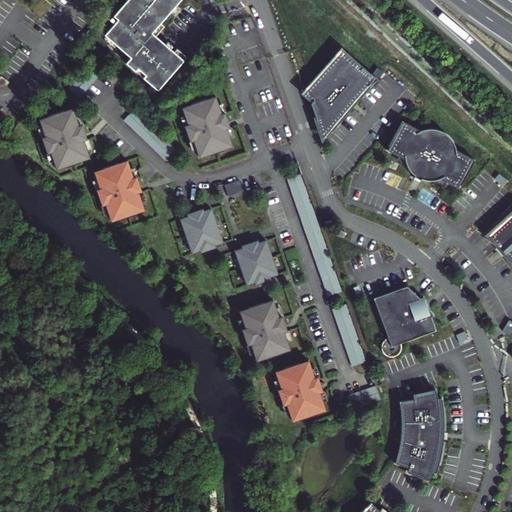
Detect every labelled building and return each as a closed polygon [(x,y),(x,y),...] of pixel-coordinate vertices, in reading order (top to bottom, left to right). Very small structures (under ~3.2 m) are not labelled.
[(127,64),(158,91),(184,61),(152,34),(181,0),(128,0),(114,17),(119,20),(105,35),(131,58),(127,64)] [(341,51),(305,93),(314,101),(311,103),(322,136),(350,105),(354,100),(367,85),(377,80),(362,66),(361,68),(341,51)] [(70,91),(80,101),(104,76),(93,66),(70,91)] [(223,117),(217,100),(207,103),(193,107),(194,108),(184,111),(190,128),(187,129),(192,145),(195,144),(201,161),(211,158),(225,154),(224,153),(234,150),(228,131),(226,132),(224,127),(229,125),(226,116),(223,117)] [(81,129),(75,111),(66,115),(65,114),(52,119),(42,123),(48,140),(45,141),(50,157),(54,155),(60,172),(69,169),(69,170),(83,165),(83,164),(92,161),(86,143),(85,143),(83,138),(88,137),(85,128),(81,129)] [(137,111),(127,120),(168,162),(178,152),(137,111)] [(402,121),(388,147),(390,147),(388,150),(387,150),(386,151),(405,161),(407,165),(410,170),(413,173),(415,175),(416,177),(417,175),(423,178),(422,179),(428,181),(431,181),(437,181),(441,180),(461,190),(461,189),(460,188),(461,185),(463,186),(476,161),(457,151),(455,145),(452,140),(448,136),(442,132),(437,131),(431,130),(425,130),(421,131),(402,121)] [(136,181),(130,163),(120,167),(120,166),(106,171),(107,171),(97,175),(103,192),(100,193),(105,208),(109,207),(115,224),(124,221),(124,222),(138,217),(138,216),(147,213),(141,195),(139,195),(137,190),(142,188),(139,180),(136,181)] [(301,170),(288,175),(329,293),(342,288),(301,170)] [(230,181),(233,192),(248,187),(244,177),(230,181)] [(511,204),(511,203),(487,230),(491,234),(488,236),(511,262),(511,204)] [(192,211),(185,214),(195,248),(203,246),(219,241),(227,238),(216,204),(208,207),(192,211)] [(345,233),(336,230),(334,235),(343,238),(345,233)] [(246,245),(238,247),(249,281),(257,279),(273,274),(281,271),(270,237),(262,240),(246,245)] [(398,342),(433,329),(428,316),(431,314),(425,306),(421,297),(418,299),(407,286),(374,298),(387,336),(384,338),(381,341),(381,345),(383,350),(388,353),(394,352),(397,349),(398,345),(398,342)] [(281,350),(291,347),(285,329),(283,330),(282,325),(287,323),(284,314),(281,315),(275,297),(266,300),(265,300),(251,304),(252,305),(242,308),(247,325),(244,326),(249,342),(252,341),(258,358),(267,355),(267,356),(281,351),(281,350)] [(346,301),(333,305),(353,363),(366,359),(346,301)] [(316,411),(326,408),(320,390),(318,391),(316,386),(321,384),(318,375),(315,376),(310,358),(300,362),(300,361),(286,365),(286,366),(276,369),(282,386),(279,387),(284,403),(287,402),(293,419),(302,416),(302,417),(316,412),(316,411)] [(347,394),(351,408),(381,398),(376,385),(347,394)] [(416,398),(401,402),(403,413),(403,421),(403,431),(402,441),(399,453),(396,461),(411,468),(409,471),(429,479),(428,480),(429,481),(433,472),(437,474),(442,456),(445,440),(445,425),(445,409),(443,397),(438,398),(436,389),(436,390),(415,395),(416,398)] [(380,511),(371,502),(366,507),(360,511),(380,511)]
